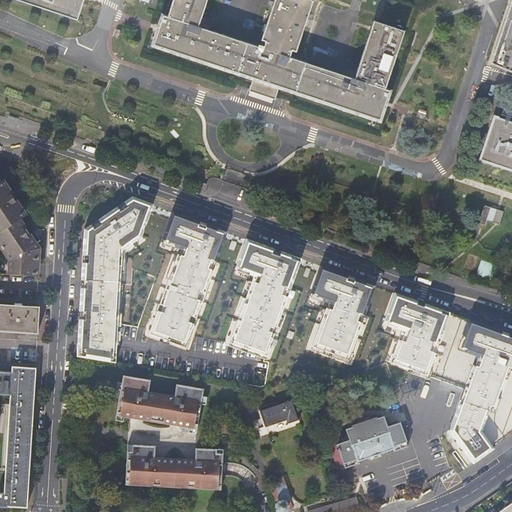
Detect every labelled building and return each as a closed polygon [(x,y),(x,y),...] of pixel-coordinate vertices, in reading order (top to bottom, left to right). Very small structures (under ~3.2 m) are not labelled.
[(15,0),(77,20),(83,0),(15,0)] [(265,43),(263,51),(197,28),(206,0),(172,0),(167,19),(161,17),(157,29),(152,46),(253,80),(251,86),(276,94),(278,88),(379,122),(385,104),(389,93),(383,90),(402,33),(372,23),(352,81),(290,60),(293,52),(297,53),(314,4),(302,0),(275,0),(261,41),(265,43)] [(511,0),(490,64),(508,72),(511,72),(511,0)] [(433,141),(465,44),(436,35),(404,131),(433,141)] [(511,137),(511,122),(494,116),(479,160),(501,167),(511,137)] [(511,137),(501,167),(511,170),(511,137)] [(0,230),(1,232),(0,232),(0,241),(1,244),(6,250),(11,258),(10,264),(10,271),(10,274),(33,276),(36,255),(34,255),(35,251),(17,221),(21,217),(0,184),(0,230)] [(132,198),(81,229),(80,256),(83,256),(82,263),(79,263),(77,312),(81,312),(81,320),(77,320),(76,335),(75,357),(114,363),(115,350),(116,342),(116,338),(117,324),(120,268),(117,268),(118,250),(125,245),(127,248),(140,239),(153,205),(132,198)] [(484,205),(481,219),(499,223),(502,209),(484,205)] [(172,212),(161,240),(168,243),(167,245),(179,250),(182,251),(180,257),(177,256),(171,272),(174,273),(171,281),(168,280),(158,308),(160,309),(159,313),(156,312),(148,334),(181,346),(184,338),(187,339),(192,326),(189,325),(191,318),(195,319),(201,303),(198,302),(201,293),(204,294),(212,271),(209,270),(213,261),(215,262),(226,232),(205,224),(203,229),(196,226),(198,222),(172,212)] [(289,290),(300,259),(279,251),(278,254),(271,251),(272,249),(245,239),(235,267),(241,270),(240,272),(252,277),(254,278),(252,284),(250,283),(239,315),(241,316),(239,322),(236,321),(228,344),(241,349),(242,346),(247,348),(246,351),(262,356),(265,349),(268,350),(273,335),(270,334),(273,327),(275,328),(286,298),(283,297),(286,289),(289,290)] [(477,261),(468,257),(462,273),(472,276),(477,261)] [(347,276),(319,266),(309,294),(315,296),(314,299),(327,304),(329,304),(327,310),(324,309),(311,347),(323,352),(324,349),(330,351),(329,354),(345,359),(348,352),(350,353),(361,324),(358,323),(361,315),(363,316),(375,286),(354,278),(353,281),(346,278),(347,276)] [(389,326),(404,331),(400,341),(397,340),(392,355),(395,356),(392,364),(415,373),(425,376),(463,390),(447,430),(472,464),(493,449),(488,442),(500,434),(505,441),(511,435),(511,335),(510,335),(508,338),(501,336),(503,332),(424,304),(423,307),(415,305),(417,301),(394,293),(383,321),(390,323),(389,326)] [(39,324),(40,307),(0,304),(0,331),(38,334),(39,324)] [(35,404),(38,369),(13,368),(13,372),(0,371),(0,396),(11,397),(14,397),(8,493),(4,493),(0,492),(0,507),(9,509),(9,506),(27,508),(31,450),(34,404),(35,404)] [(394,387),(399,402),(416,396),(425,376),(415,373),(414,377),(408,374),(405,383),(394,387)] [(201,388),(121,376),(120,382),(118,390),(114,416),(121,417),(121,422),(148,426),(149,422),(161,423),(160,428),(187,432),(188,428),(195,429),(199,403),(200,396),(201,388)] [(4,493),(8,493),(14,397),(11,397),(4,493)] [(291,399),(260,408),(266,429),(297,420),(291,399)] [(350,440),(359,437),(359,434),(362,429),(373,425),(378,428),(379,430),(388,427),(384,416),(379,418),(379,420),(353,429),(352,427),(346,429),(350,440)] [(379,418),(378,416),(352,425),(352,427),(353,429),(379,420),(379,418)] [(362,429),(359,434),(359,437),(350,440),(332,446),(335,456),(337,455),(341,465),(345,464),(346,467),(359,463),(358,461),(394,449),(395,451),(408,446),(400,423),(388,427),(379,430),(378,428),(373,425),(362,429)] [(215,487),(217,455),(217,450),(196,449),(196,461),(155,460),(155,447),(134,446),(133,452),(127,452),(126,482),(132,483),(131,487),(147,488),(147,483),(153,484),(153,488),(182,490),(182,485),(187,485),(187,490),(208,491),(209,486),(215,487)] [(283,477),(270,481),(272,488),(270,489),(277,511),(284,511),(289,510),(286,502),(291,500),(283,477)]
